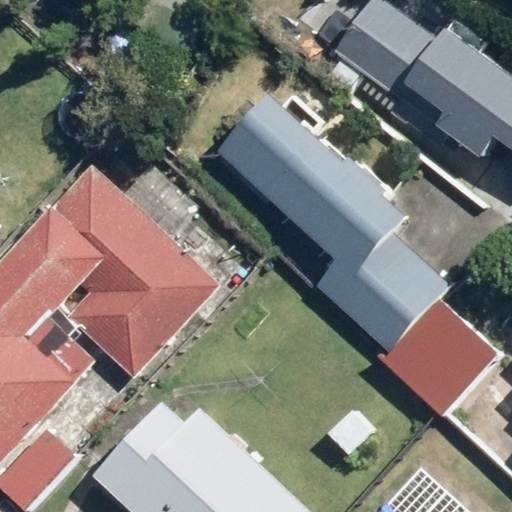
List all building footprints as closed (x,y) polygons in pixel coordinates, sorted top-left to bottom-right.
[(383,0),(344,54),(410,102),(402,113),(448,147),(456,136),(492,162),(508,141),(511,144),(511,72),(460,34),(452,45),(390,0),(383,0)] [(511,0),(487,0),(511,14),(511,0)] [(358,165),(283,98),(268,115),(261,109),(233,141),(238,146),(229,156),(231,159),(225,166),(274,208),(280,201),(349,262),(325,287),(395,354),(459,287),(405,236),(419,219),(397,200),(401,195),(363,160),(358,165)] [(101,168),(0,275),(0,478),(108,364),(80,338),(86,331),(142,383),(231,288),(101,168)] [(171,403),(101,479),(137,511),(320,511),(210,410),(195,425),(171,403)]
